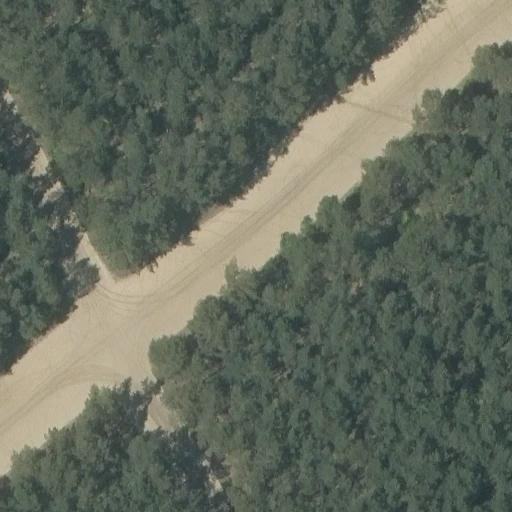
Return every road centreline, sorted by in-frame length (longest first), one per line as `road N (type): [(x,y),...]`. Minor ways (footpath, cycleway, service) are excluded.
road 1 (track): [(0,436),(510,0)]
road 2 (track): [(0,128),(204,511)]
